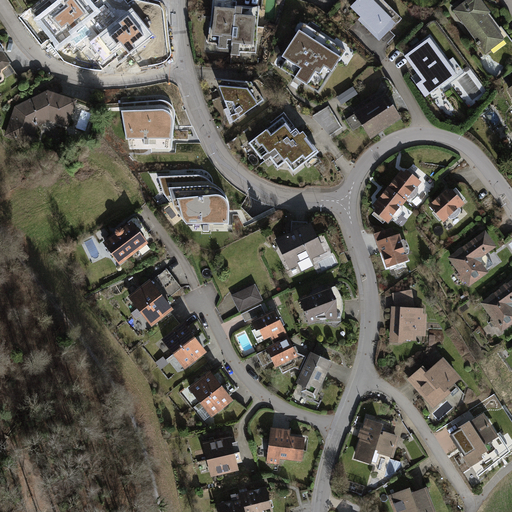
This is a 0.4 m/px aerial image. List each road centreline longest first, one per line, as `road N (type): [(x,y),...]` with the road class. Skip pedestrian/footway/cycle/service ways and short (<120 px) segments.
road 1 (track): [(161,511),(129,411),(0,231)]
road 2 (residential): [(348,204),(277,197),(235,176),(207,134),(184,64)]
road 3 (residential): [(511,203),(474,153),(433,136),(383,148),(362,170),(348,204)]
road 4 (residential): [(184,64),(121,78),(74,75),(35,57),(0,1)]
road 5 (residential): [(340,434),(281,410),(252,387),(201,301)]
road 6 (residential): [(348,204),(373,309),(363,377)]
road 7 (residential): [(363,377),(405,404),(475,508)]
